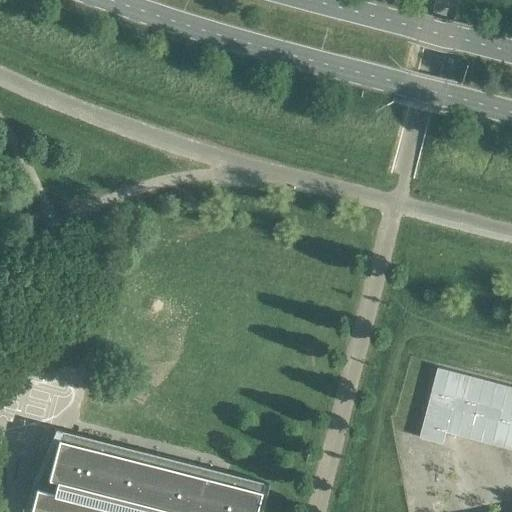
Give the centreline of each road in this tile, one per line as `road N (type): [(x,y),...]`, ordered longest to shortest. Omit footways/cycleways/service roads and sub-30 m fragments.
road 1 (secondary): [(107,0),(180,27),(511,113)]
road 2 (secondary): [(511,52),(317,0)]
